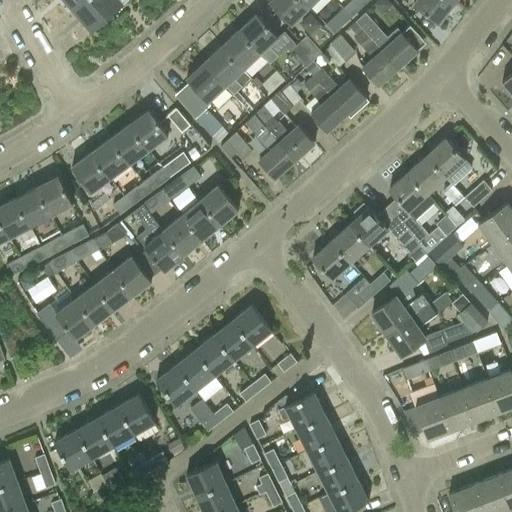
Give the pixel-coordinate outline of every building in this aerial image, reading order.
[(87,0),(61,0),(72,13),(87,0)] [(123,7),(117,0),(87,0),(72,13),(91,34),(123,7)] [(291,23),(308,7),(301,0),(269,0),(269,1),(291,23)] [(367,0),(351,0),(343,8),(352,17),(369,1),(367,0)] [(438,23),(453,4),(448,0),(417,0),(414,4),(438,23)] [(343,8),(325,25),(334,34),(352,17),(343,8)] [(257,12),(239,29),(260,53),(269,64),(278,56),(268,45),(279,35),(257,12)] [(366,12),(356,21),(356,22),(357,22),(398,68),(418,50),(397,27),(388,36),(366,12)] [(379,85),(398,68),(357,22),(356,22),(350,28),(357,36),(355,37),(373,58),(363,67),(379,85)] [(311,31),(306,35),(319,49),(334,34),(325,25),(315,35),(311,31)] [(242,69),(260,53),(239,29),(222,45),(242,69)] [(322,52),(319,49),(306,35),(291,51),(306,67),(313,61),(313,60),(322,52)] [(341,35),(331,44),(345,60),(355,50),(341,35)] [(345,60),(331,44),(323,51),(338,67),(345,60)] [(243,85),(234,76),(242,69),(222,45),(204,62),(225,85),(226,84),(234,93),(243,85)] [(320,68),(313,61),(306,67),(312,75),(346,114),(366,97),(350,78),(339,87),(321,67),(320,68)] [(208,101),(225,85),(204,62),(186,78),(189,81),(176,94),(197,118),(211,104),(208,101)] [(267,96),(284,80),(275,71),(259,87),(267,96)] [(511,72),(502,82),(511,92),(511,72)] [(303,83),(320,104),(309,113),(326,132),(346,114),(312,75),(303,83)] [(294,105),(302,98),(290,85),(282,92),(294,105)] [(279,91),(270,99),(280,109),(284,113),(293,105),(279,91)] [(263,106),(254,114),(294,160),(314,142),(298,124),(288,133),(263,105),(263,106)] [(191,124),(176,107),(167,115),(182,132),(191,124)] [(150,109),(130,124),(148,149),(169,134),(150,109)] [(275,177),(294,160),(254,114),(245,122),(257,135),(256,136),(268,151),(259,159),(275,177)] [(247,144),(254,138),(243,123),(236,129),(247,144)] [(130,124),(111,138),(130,163),(148,149),(130,124)] [(226,141),(243,159),(253,150),(236,132),(226,141)] [(445,137),(426,155),(445,176),(464,158),(445,137)] [(111,177),(130,163),(111,138),(92,152),(111,177)] [(91,192),(111,177),(92,152),(72,166),(91,192)] [(183,152),(163,166),(171,177),(191,162),(183,152)] [(426,193),(445,176),(426,155),(407,172),(426,193)] [(151,192),(171,177),(163,166),(143,181),(151,192)] [(180,177),(188,186),(201,176),(194,166),(180,177)] [(408,210),(426,193),(407,172),(389,189),(408,210)] [(59,176),(37,187),(51,215),(73,203),(59,176)] [(180,177),(161,191),(169,201),(188,186),(180,177)] [(492,189),(483,179),(464,197),(472,206),(492,189)] [(143,181),(124,195),(132,206),(151,192),(143,181)] [(218,185),(199,200),(219,224),(238,209),(218,185)] [(37,187),(16,198),(30,226),(51,215),(37,187)] [(151,214),(169,201),(161,191),(143,203),(151,214)] [(120,215),(132,206),(124,195),(112,204),(120,215)] [(16,198),(0,206),(0,218),(9,237),(30,226),(16,198)] [(199,200),(181,215),(201,239),(219,224),(199,200)] [(351,223),(349,224),(368,246),(388,228),(369,207),(368,208),(363,202),(353,211),(358,217),(351,223)] [(477,223),(493,245),(511,230),(511,209),(506,202),(477,223)] [(136,236),(146,249),(140,254),(155,274),(162,268),(164,270),(183,254),(163,230),(151,214),(143,203),(133,211),(145,229),(136,236)] [(465,219),(464,218),(453,205),(445,212),(456,226),(465,219)] [(403,224),(427,251),(428,251),(446,235),(438,225),(429,233),(410,213),(401,221),(403,224)] [(181,215),(163,230),(183,254),(201,239),(181,215)] [(0,241),(9,237),(0,218),(0,241)] [(93,239),(99,250),(112,243),(127,235),(118,223),(106,232),(93,239)] [(83,224),(62,235),(68,246),(90,235),(83,224)] [(350,262),(368,246),(349,224),(331,241),(350,262)] [(425,253),(427,251),(403,224),(393,234),(410,252),(408,255),(415,263),(425,253)] [(511,230),(493,245),(508,265),(511,261),(511,230)] [(450,231),(446,235),(428,251),(441,265),(463,246),(450,231)] [(46,257),(68,246),(62,235),(41,246),(46,257)] [(93,239),(70,251),(76,262),(99,250),(93,239)] [(331,278),(350,262),(331,241),(312,257),(331,278)] [(41,246),(20,257),(26,268),(46,257),(41,246)] [(70,251),(49,262),(54,273),(55,274),(76,262),(70,251)] [(425,253),(415,263),(417,266),(410,272),(419,282),(437,265),(425,253)] [(140,254),(134,259),(131,255),(111,270),(130,295),(150,280),(149,279),(155,274),(140,254)] [(12,275),(26,268),(20,257),(6,265),(12,275)] [(54,273),(49,262),(42,265),(46,274),(52,275),(55,274),(54,273)] [(455,274),(472,292),(482,284),(464,265),(464,266),(455,274)] [(111,270),(93,284),(112,309),(130,295),(111,270)] [(370,284),(377,291),(389,280),(382,272),(370,284)] [(358,308),(377,291),(370,284),(369,284),(364,277),(345,294),(358,308)] [(93,324),(112,309),(93,284),(74,298),(93,324)] [(472,292),(488,311),(497,303),(498,302),(482,284),(472,292)] [(438,313),(437,312),(452,302),(445,291),(430,302),(386,332),(401,354),(416,344),(419,347),(425,343),(428,353),(435,350),(447,344),(446,342),(472,332),(474,330),(464,318),(461,320),(462,321),(424,336),(418,327),(438,313)] [(372,312),(386,332),(430,302),(423,293),(404,306),(396,295),(372,312)] [(74,338),(93,324),(74,298),(56,312),(50,303),(37,313),(56,339),(68,330),(74,338)] [(458,313),(464,318),(474,330),(476,331),(488,321),(471,301),(458,313)] [(511,323),(511,317),(498,302),(497,303),(488,311),(505,329),(511,323)] [(251,305),(232,320),(252,346),(272,331),(251,305)] [(234,361),(252,346),(232,320),(213,335),(234,361)] [(496,332),(472,341),(477,353),(501,344),(496,332)] [(215,376),(234,361),(213,335),(195,350),(215,376)] [(472,341),(448,350),(453,362),(477,353),(472,341)] [(196,390),(215,376),(195,350),(176,364),(196,390)] [(448,350),(424,358),(429,371),(453,362),(448,350)] [(277,376),(284,371),(297,361),(290,353),(277,363),(277,362),(271,368),(277,376)] [(406,380),(429,371),(424,358),(401,367),(406,380)] [(177,406),(196,390),(176,364),(157,380),(177,406)] [(511,371),(511,369),(486,379),(498,412),(511,406),(511,371)] [(271,381),(265,373),(251,383),(258,392),(271,381)] [(476,421),(498,412),(486,379),(463,388),(476,421)] [(258,392),(251,383),(239,393),(246,401),(258,392)] [(428,439),(453,429),(440,397),(435,384),(411,393),(416,406),(415,406),(428,439)] [(463,388),(440,397),(453,429),(476,421),(463,388)] [(138,392),(117,404),(134,434),(156,421),(138,392)] [(313,392),(293,402),(287,394),(278,400),(282,408),(278,410),(283,419),(289,416),(295,429),(325,414),(313,392)] [(213,413),(207,406),(202,399),(190,408),(208,431),(221,421),(214,413),(213,413)] [(214,413),(221,421),(233,411),(233,410),(227,403),(222,407),(214,413)] [(113,446),(134,434),(117,404),(96,416),(113,446)] [(295,429),(306,450),(336,435),(325,414),(295,429)] [(92,458),(113,446),(96,416),(75,428),(92,458)] [(266,434),(259,420),(249,424),(257,439),(266,434)] [(71,470),(92,458),(75,428),(54,441),(71,470)] [(306,450),(317,472),(346,457),(336,435),(306,450)] [(140,465),(135,468),(139,476),(154,468),(149,459),(144,452),(139,441),(129,446),(140,465)] [(260,458),(253,444),(244,448),(251,463),(260,458)] [(264,453),(271,468),(281,463),(273,448),(264,453)] [(149,459),(154,468),(168,460),(163,451),(149,459)] [(35,457),(40,473),(50,469),(44,454),(35,457)] [(317,472),(328,493),(357,478),(346,457),(317,472)] [(0,461),(0,487),(18,481),(9,458),(0,461)] [(186,473),(196,496),(226,483),(215,460),(186,473)] [(271,468),(278,482),(288,477),(281,464),(281,463),(271,468)] [(102,475),(107,483),(112,492),(126,484),(117,467),(102,475)] [(509,508),(511,506),(511,468),(496,475),(509,508)] [(55,484),(50,469),(40,473),(46,488),(55,484)] [(266,490),(267,491),(275,487),(268,473),(258,477),(261,483),(256,486),(260,494),(266,490)] [(483,511),(497,511),(509,508),(496,475),(473,484),(483,511)] [(345,511),(369,501),(357,478),(328,493),(337,511),(345,511)] [(0,511),(26,503),(18,481),(0,487),(0,511)] [(98,500),(112,492),(107,483),(93,491),(98,500)] [(219,511),(235,505),(226,483),(196,496),(202,511),(219,511)] [(483,511),(473,484),(448,493),(455,511),(483,511)] [(278,511),(286,509),(275,487),(267,491),(276,511),(278,511)] [(302,506),(295,492),(286,497),(293,511),(302,506)] [(51,502),(55,511),(65,511),(61,499),(51,502)] [(29,511),(26,503),(0,511),(29,511)]
